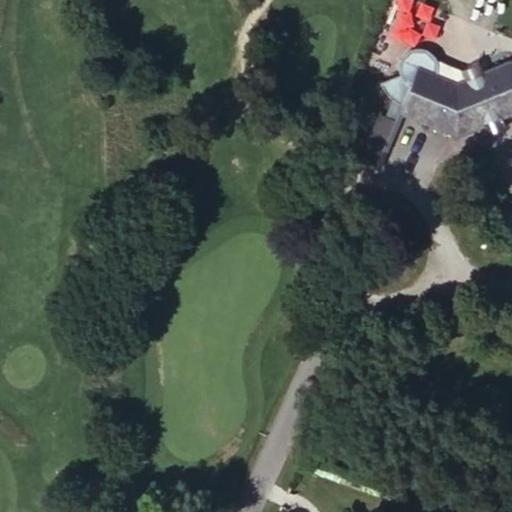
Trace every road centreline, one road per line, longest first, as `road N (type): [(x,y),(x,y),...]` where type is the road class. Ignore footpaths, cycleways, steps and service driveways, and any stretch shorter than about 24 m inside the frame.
road 1 (residential): [(511,293),(422,285),(351,317),(311,362),(244,511)]
road 2 (unknown): [(438,286),(441,251),(421,209),(370,188),(348,191),(327,204),(318,243),(322,275),(351,317)]
